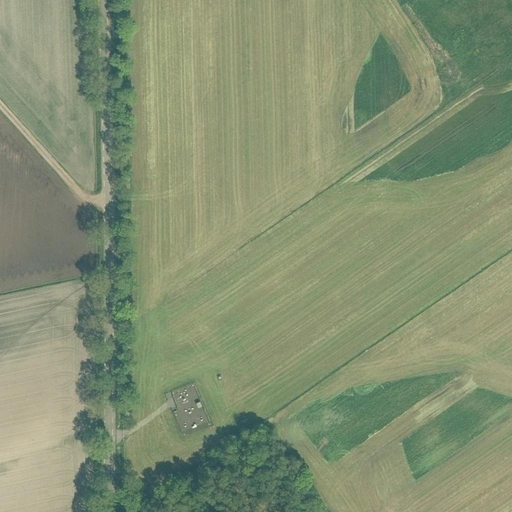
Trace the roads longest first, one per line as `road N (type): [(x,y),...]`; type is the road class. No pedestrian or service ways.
road 1 (tertiary): [(111,511),(106,0)]
road 2 (track): [(112,208),(86,202),(0,109)]
